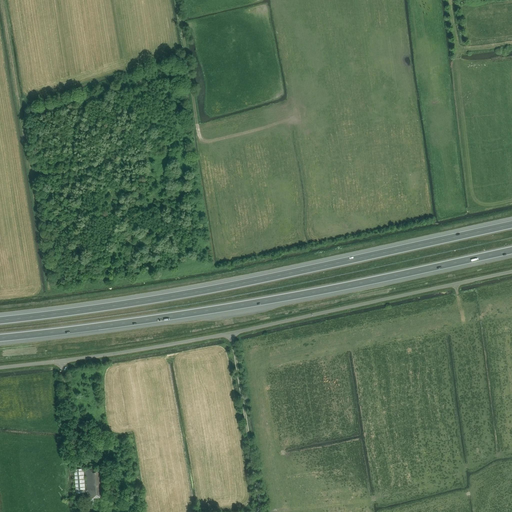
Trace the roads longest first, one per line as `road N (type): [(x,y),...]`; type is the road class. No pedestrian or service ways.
road 1 (unclassified): [(0,368),(174,343),(511,271)]
road 2 (motorway): [(511,224),(208,290),(0,320)]
road 3 (motorway): [(0,337),(253,303),(511,250)]
road 4 (track): [(2,0),(49,288)]
road 5 (track): [(177,0),(198,126)]
